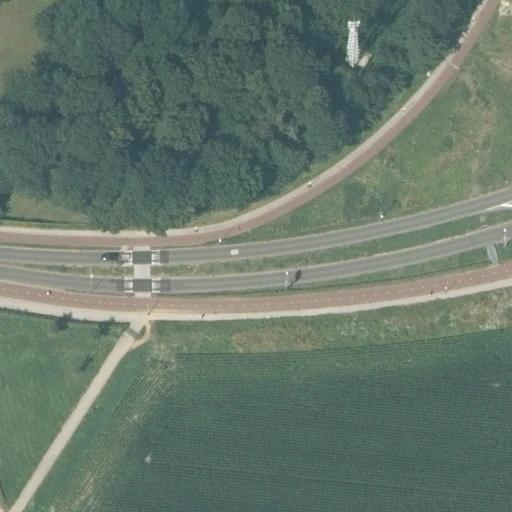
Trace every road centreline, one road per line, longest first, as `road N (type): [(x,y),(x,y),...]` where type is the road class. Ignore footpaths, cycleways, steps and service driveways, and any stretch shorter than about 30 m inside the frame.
road 1 (primary): [(511,196),(362,234),(250,251),(0,254)]
road 2 (primary): [(0,271),(81,282),(245,281),(362,267),(511,233)]
